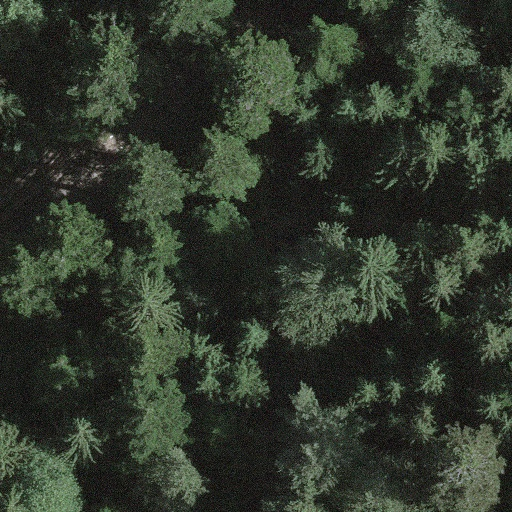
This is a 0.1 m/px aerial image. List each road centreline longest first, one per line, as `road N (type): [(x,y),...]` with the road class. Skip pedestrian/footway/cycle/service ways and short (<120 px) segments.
road 1 (track): [(0,17),(242,28),(511,88)]
road 2 (track): [(263,0),(0,279)]
